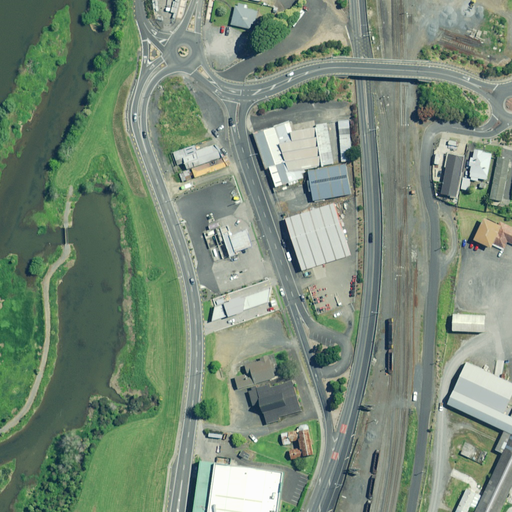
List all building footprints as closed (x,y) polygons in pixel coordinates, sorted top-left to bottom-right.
[(251,11),(231,6),(226,26),(246,30),(251,11)] [(183,101),(163,107),(172,137),(193,130),(183,101)] [(349,121),(338,121),(341,162),(352,162),(349,121)] [(264,168),(270,188),(298,182),(296,173),(317,168),(312,131),(286,134),(282,123),(250,136),(261,169),(264,168)] [(185,134),(169,139),(172,148),(188,143),(185,134)] [(189,173),(194,172),(224,162),(217,142),(174,156),(178,168),(187,166),(189,173)] [(487,155),(470,152),(465,178),(482,181),(487,155)] [(459,158),(443,155),(435,197),(451,200),(459,158)] [(498,202),(506,160),(492,158),(484,199),(498,202)] [(224,162),(194,172),(197,181),(227,172),(224,162)] [(341,166),(304,173),(310,204),(347,197),(341,166)] [(470,179),(463,178),(461,189),(468,190),(470,179)] [(330,204),(281,220),(299,272),(347,256),(330,204)] [(511,228),(485,216),(474,240),(491,248),(493,243),(504,248),(507,242),(511,243),(511,228)] [(257,251),(251,234),(221,245),(227,262),(257,251)] [(272,294),(219,312),(216,326),(276,307),(272,294)] [(481,315),(448,314),(447,332),(480,333),(481,315)] [(234,376),(239,388),(277,375),(270,356),(245,364),(248,371),(234,376)] [(511,416),(511,417),(505,414),(511,398),(511,382),(468,362),(448,405),(504,431),(495,450),(503,453),(483,495),(467,488),(455,511),(468,511),(471,507),(477,509),(475,511),(499,511),(511,485),(511,416)] [(260,404),(266,426),(280,422),(279,417),(299,411),(290,379),(247,392),(251,406),(260,404)] [(297,429),(280,433),(282,444),(299,441),(300,447),(289,449),(291,459),(315,455),(309,426),(305,424),(299,425),(297,429)] [(486,453),(465,442),(459,452),(480,464),(486,453)] [(272,511),(277,475),(209,467),(203,511),(272,511)]
